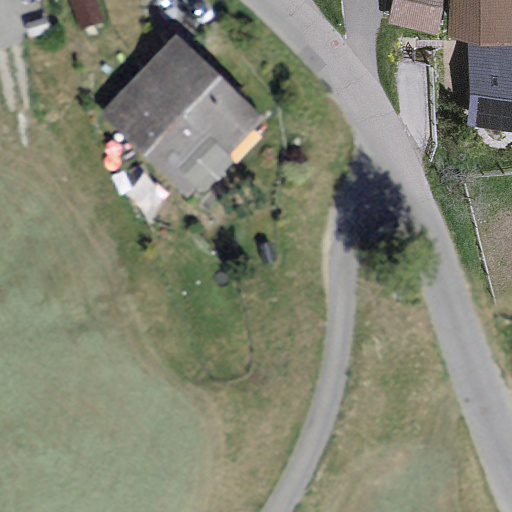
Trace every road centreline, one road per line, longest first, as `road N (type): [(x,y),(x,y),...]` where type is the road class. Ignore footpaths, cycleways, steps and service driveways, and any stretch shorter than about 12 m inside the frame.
road 1 (residential): [(262,511),(345,330),(365,178),(386,140)]
road 2 (residential): [(386,140),(511,461)]
road 3 (residential): [(273,0),(326,52),(386,140)]
